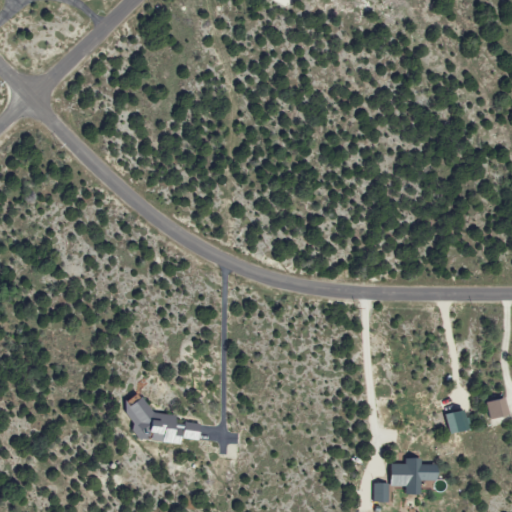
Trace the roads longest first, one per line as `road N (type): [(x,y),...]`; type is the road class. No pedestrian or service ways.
road 1 (residential): [(511,296),(311,291),(246,272),(115,190),(0,71)]
road 2 (residential): [(0,125),(132,0)]
